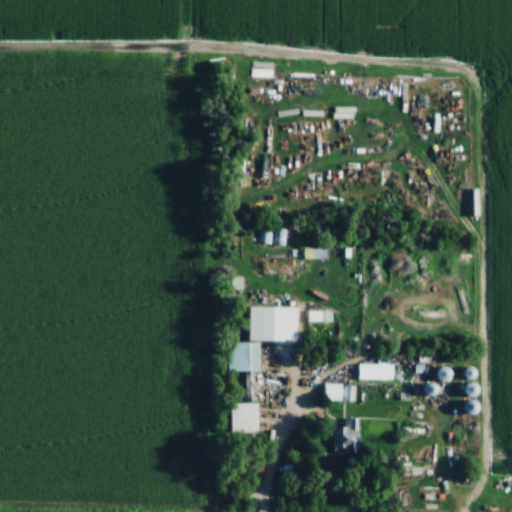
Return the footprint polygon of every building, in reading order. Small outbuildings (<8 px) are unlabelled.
[(249,77),(272,77),(272,66),(249,66),(249,77)] [(218,94),(201,94),(201,115),(218,115),(218,94)] [(481,189),(471,189),(471,216),(481,216),(481,189)] [(327,250),(305,250),(305,259),(327,259),(327,250)] [(325,312),(309,312),(309,323),(325,323),(325,312)] [(277,335),(277,328),(269,328),(269,344),(305,344),(305,335),(277,335)] [(247,430),(261,429),(258,343),(251,344),(252,385),(245,385),(247,430)] [(394,364),(357,364),(357,381),(394,381),(394,364)] [(355,402),(355,384),(324,384),(324,402),(355,402)] [(361,419),(346,419),(346,427),(334,427),(334,454),(361,454),(361,419)]
